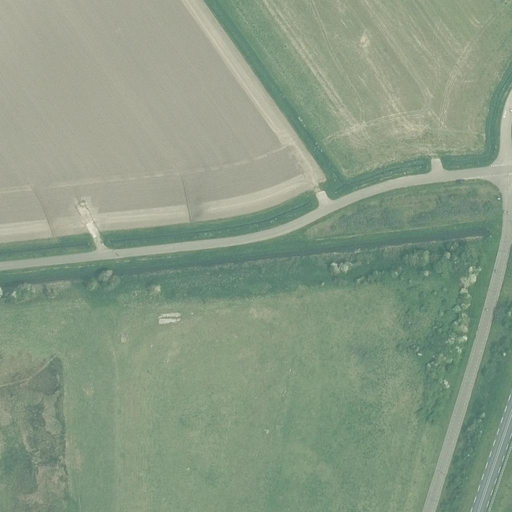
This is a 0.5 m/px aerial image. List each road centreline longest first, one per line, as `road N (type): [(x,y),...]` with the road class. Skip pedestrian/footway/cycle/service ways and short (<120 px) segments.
road 1 (unclassified): [(507,170),(370,190),(268,234),(0,265)]
road 2 (unclassified): [(427,511),(502,254),(507,170)]
